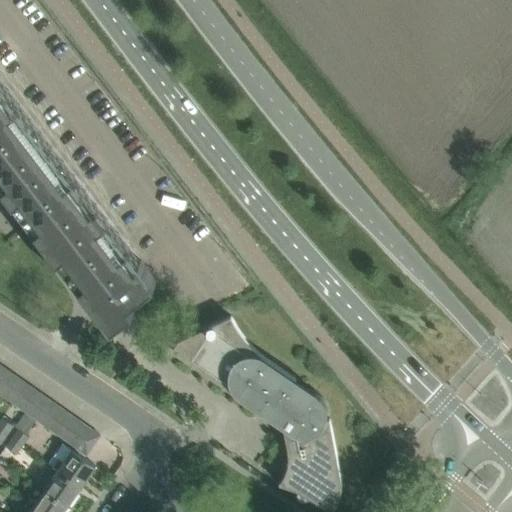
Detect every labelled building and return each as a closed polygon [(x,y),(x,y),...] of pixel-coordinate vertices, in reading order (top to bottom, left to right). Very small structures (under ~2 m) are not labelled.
[(0,166),(2,165),(12,178),(7,182),(51,240),(48,242),(58,256),(61,253),(83,281),(98,301),(109,316),(157,279),(0,74),(0,166)] [(169,189),(179,199),(187,191),(176,180),(169,189)] [(297,379),(269,360),(254,348),(241,333),(231,317),(179,339),(172,350),(270,418),(273,413),(274,412),(275,412),(276,411),(278,410),(279,410),(281,411),(283,412),(282,415),(283,418),(284,422),(285,424),(284,428),(287,446),(288,453),(288,461),(286,468),(284,476),(280,482),(299,489),(298,490),(298,491),(298,493),(298,494),(298,495),(299,496),(299,497),(300,498),(301,498),(302,499),(303,499),(305,499),(306,498),(307,498),(308,497),(309,495),(332,511),(334,508),(338,500),(341,492),(341,483),(341,475),(330,418),(328,418),(328,414),(328,410),(327,406),(326,402),(323,398),(321,395),(317,392),(313,390),(309,389),(305,389),(300,389),(295,391),(294,391),(293,390),(292,389),(292,388),(292,387),(292,386),(297,379)] [(0,384),(9,371),(0,364),(0,384)] [(0,393),(6,398),(19,378),(9,371),(0,384),(0,393)] [(16,405),(29,385),(19,378),(6,398),(16,405)] [(26,412),(39,392),(29,385),(16,405),(26,412)] [(36,419),(49,400),(39,392),(26,412),(36,419)] [(46,426),(59,407),(49,400),(36,419),(46,426)] [(56,433),(69,414),(59,407),(46,426),(56,433)] [(66,440),(79,421),(69,414),(56,433),(66,440)] [(0,427),(9,434),(15,424),(3,415),(0,420),(0,427)] [(76,447),(89,428),(79,421),(66,440),(76,447)] [(24,444),(31,434),(18,426),(12,436),(24,444)] [(9,434),(0,427),(0,438),(3,441),(9,434)] [(76,447),(74,450),(84,457),(86,454),(99,435),(89,428),(76,447)] [(24,444),(12,436),(6,444),(18,453),(24,444)] [(97,466),(84,457),(74,450),(64,443),(50,462),(54,464),(53,465),(83,486),(97,466)] [(83,486),(53,465),(49,470),(45,468),(36,481),(45,487),(44,488),(69,506),(83,486)] [(64,511),(69,506),(44,488),(37,499),(32,496),(27,503),(26,504),(36,511),(64,511)] [(36,511),(26,504),(27,503),(22,500),(14,511),(36,511)]
